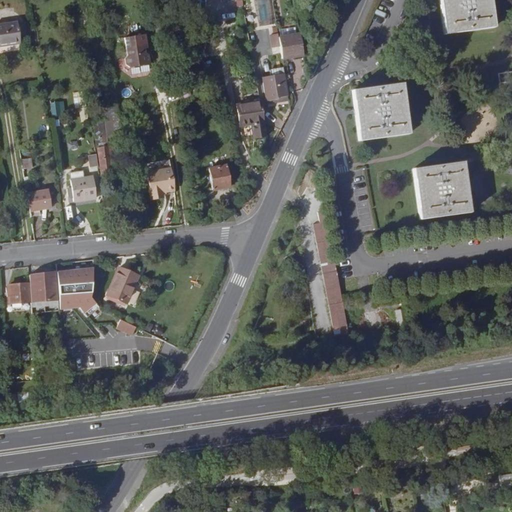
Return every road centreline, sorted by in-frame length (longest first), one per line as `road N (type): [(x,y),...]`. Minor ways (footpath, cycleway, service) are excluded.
road 1 (trunk): [(511,370),(0,441)]
road 2 (trunk): [(0,463),(511,392)]
road 3 (residential): [(309,116),(332,131),(352,255),(398,262),(511,246)]
road 4 (tertiary): [(103,511),(181,396),(256,241)]
road 5 (unclassified): [(0,257),(225,234),(256,241)]
road 6 (unknown): [(275,197),(240,160),(214,0)]
road 7 (unknown): [(188,238),(154,71)]
road 8 (tertiary): [(256,241),(309,116)]
road 9 (tertiary): [(309,116),(359,0)]
